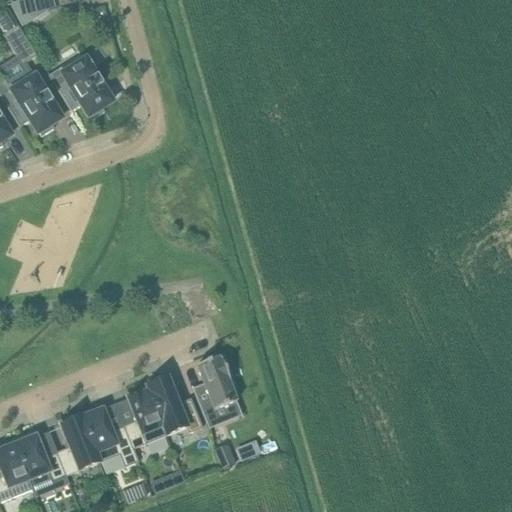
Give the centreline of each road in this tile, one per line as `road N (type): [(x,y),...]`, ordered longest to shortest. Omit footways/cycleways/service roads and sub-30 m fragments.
road 1 (residential): [(127,0),(156,109),(153,136),(0,194)]
road 2 (residential): [(0,413),(213,326)]
